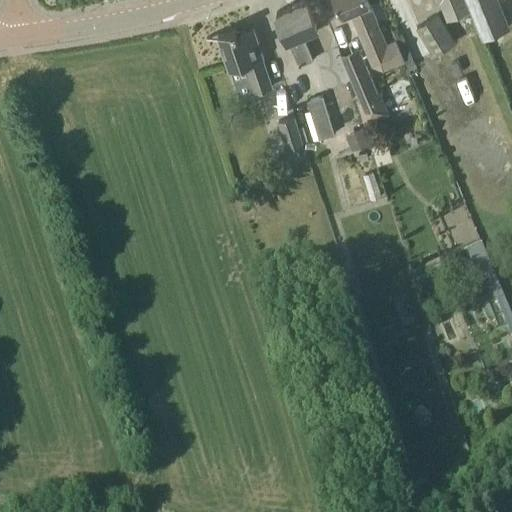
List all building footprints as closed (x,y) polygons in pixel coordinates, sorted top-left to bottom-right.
[(299,63),(313,57),(302,33),(320,26),(306,0),(304,0),(276,12),(299,63)] [(387,44),(368,0),(337,0),(344,16),(350,13),(372,64),(384,68),(405,59),(397,40),(387,44)] [(437,0),(438,2),(442,1),(448,19),(470,12),(466,0),(437,0)] [(468,0),(474,14),(497,5),(495,0),(468,0)] [(434,54),(454,41),(437,14),(417,27),(434,54)] [(273,84),(254,27),(238,32),(236,27),(218,33),(239,96),(273,84)] [(411,72),(418,69),(402,32),(395,35),(397,40),(405,59),(411,72)] [(346,62),(361,97),(355,99),(364,123),(389,113),(380,94),(377,95),(361,56),(346,62)] [(313,140),(330,134),(335,133),(322,94),(307,99),(309,105),(302,107),(313,140)] [(285,148),(308,142),(300,114),(278,121),(285,148)] [(363,126),(346,132),(352,149),(369,143),(363,126)] [(287,158),(276,164),(282,175),(293,169),(287,158)] [(473,269),(485,265),(488,264),(482,245),(467,251),(473,269)]
